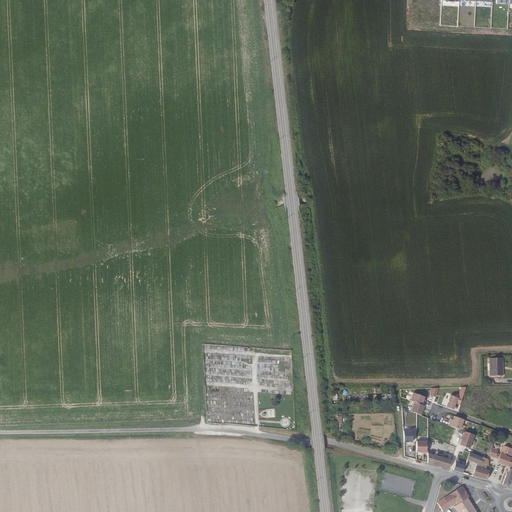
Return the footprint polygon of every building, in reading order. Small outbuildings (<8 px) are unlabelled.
[(502,376),(501,360),(490,360),(490,376),(502,376)] [(429,396),(434,398),(438,389),(432,389),(429,396)] [(413,393),(410,400),(414,402),(422,405),(424,401),(422,400),(423,396),(413,393)] [(455,403),(460,405),(462,398),(458,396),(457,398),(450,396),(446,407),(453,410),(455,403)] [(506,414),(509,403),(499,400),(496,411),(506,414)] [(423,410),(424,406),(422,405),(414,402),(411,412),(420,415),(422,409),(423,410)] [(451,422),(448,421),(447,425),(458,429),(462,420),(453,417),(451,422)] [(401,431),(401,442),(412,442),(412,431),(401,431)] [(460,442),(470,446),(474,436),(464,432),(460,442)] [(414,453),(425,453),(426,441),(414,441),(414,453)] [(498,460),(497,463),(506,467),(509,457),(511,458),(511,448),(503,446),(498,460)] [(491,450),(489,457),(495,460),(498,453),(491,450)] [(451,461),(428,454),(429,464),(448,469),(451,461)] [(468,458),(476,462),(472,476),(489,482),(491,477),(493,477),(493,475),(489,474),(490,472),(483,470),(485,465),(480,463),(481,458),(472,455),(469,454),(469,455),(468,458)] [(455,463),(453,470),(463,473),(465,466),(455,463)] [(507,475),(505,475),(501,485),(508,487),(511,471),(511,470),(509,470),(507,475)] [(475,511),(468,499),(469,498),(462,487),(443,499),(449,508),(455,504),(456,506),(455,507),(457,511),(475,511)] [(395,506),(403,508),(406,501),(397,498),(395,506)] [(379,500),(377,507),(385,509),(387,501),(379,500)]
